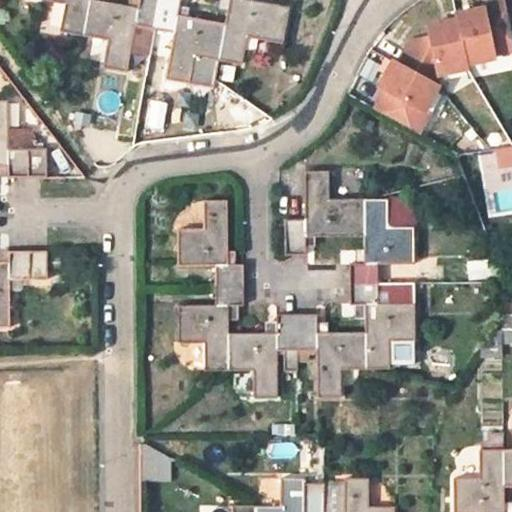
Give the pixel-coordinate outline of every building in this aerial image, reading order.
[(80,34),(86,0),(57,0),(65,2),(60,30),(80,34)] [(134,25),(155,28),(160,0),(136,0),(135,7),(96,0),(86,0),(80,34),(107,39),(101,67),(124,71),(134,25)] [(193,55),(217,59),(224,23),(176,15),(178,0),(160,0),(155,28),(173,32),(164,78),(188,83),(193,55)] [(228,0),(224,23),(217,59),(241,63),(246,35),(281,42),(288,6),(253,0),(228,0)] [(511,50),(511,31),(507,2),(484,7),(484,9),(454,14),(455,20),(463,60),(494,57),(493,53),(511,50)] [(463,60),(455,20),(427,26),(429,38),(410,42),(400,62),(433,79),(437,71),(464,65),(463,60)] [(155,28),(134,25),(129,49),(150,52),(155,28)] [(400,62),(395,60),(381,86),(387,90),(376,109),(419,133),(430,112),(424,109),(438,82),(433,79),(400,62)] [(0,164),(5,164),(5,175),(18,174),(43,174),(43,147),(5,148),(5,103),(0,102),(0,164)] [(287,220),(286,253),(297,253),(307,253),(307,235),(365,234),(365,199),(330,199),(330,170),(306,170),(307,219),(287,220)] [(216,264),(216,284),(244,284),(244,272),(243,263),(229,263),(228,199),(206,199),(206,227),(179,228),(179,264),(216,264)] [(389,199),(365,199),(365,234),(366,262),(352,262),(352,272),(352,283),(380,282),(379,262),(414,262),(414,225),(391,226),(389,199)] [(15,251),(4,251),(4,261),(0,261),(0,325),(5,326),(5,279),(42,279),(42,251),(15,251)] [(488,260),(464,261),(464,278),(488,278),(488,260)] [(415,282),(380,282),(352,283),(352,293),(353,303),(368,303),(367,331),(369,368),(390,367),(390,339),(415,338),(415,282)] [(207,368),(229,368),(229,332),(228,304),(244,304),(244,295),(244,284),(216,284),(216,304),(180,305),(180,341),(206,341),(207,368)] [(278,349),(298,349),(298,314),(288,314),(278,315),(278,332),(229,332),(229,368),(255,368),(256,396),(278,395),(278,349)] [(369,368),(367,331),(319,331),(318,314),(308,314),(298,314),(298,349),(318,349),(319,395),(341,395),(341,368),(369,368)] [(511,315),(499,316),(499,344),(511,343),(511,315)] [(499,448),(499,432),(479,432),(479,448),(499,448)] [(511,448),(503,449),(504,484),(511,484),(511,448)] [(504,511),(504,484),(503,449),(481,449),(481,478),(455,479),(454,511),(504,511)] [(138,481),(168,482),(168,452),(138,451),(138,481)] [(323,511),(323,483),(303,483),(303,478),(281,477),(281,505),(255,505),(254,511),(323,511)] [(392,511),(393,507),(367,506),(368,478),(344,478),(344,484),(323,483),(323,511),(392,511)]
